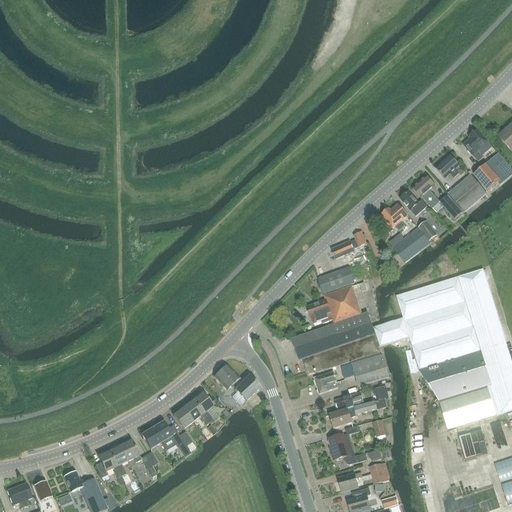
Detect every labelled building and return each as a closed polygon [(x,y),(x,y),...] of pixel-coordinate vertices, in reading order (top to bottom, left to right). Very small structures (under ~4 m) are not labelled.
[(477,162),(481,159),(476,154),(488,143),(477,131),(471,136),(472,137),(463,146),(477,162)] [(511,152),(511,151),(511,131),(509,134),(508,134),(501,140),(511,152)] [(511,176),(511,170),(499,155),(486,166),(486,165),(474,176),(488,192),(498,184),(500,187),(511,176)] [(455,170),(459,166),(449,156),(435,169),(445,179),(450,175),(454,179),(459,175),(455,170)] [(464,213),(486,195),(470,176),(449,195),(464,213)] [(454,220),(462,213),(447,196),(439,203),(429,191),(435,187),(426,177),(412,189),(421,199),(423,197),(425,198),(423,199),(432,209),(439,203),(454,220)] [(421,201),(418,204),(409,192),(400,200),(410,212),(410,211),(416,217),(426,208),(421,201)] [(401,222),(408,216),(398,205),(389,213),(387,211),(381,216),(392,230),(395,228),(399,232),(405,227),(401,222)] [(418,229),(429,242),(437,236),(427,222),(418,229)] [(409,261),(430,244),(418,229),(397,245),(409,261)] [(350,243),(331,251),(336,261),(355,253),(354,251),(353,251),(366,245),(361,233),(354,237),(356,241),(350,244),(350,243)] [(323,295),(354,284),(349,269),(318,280),(323,295)] [(458,278),(481,352),(492,387),(487,388),(496,416),(511,411),(511,361),(483,270),(458,278)] [(419,371),(481,352),(458,278),(396,298),(403,320),(409,339),(419,371)] [(334,325),(362,316),(353,291),(361,288),(362,292),(366,291),(363,283),(352,287),(324,297),(326,301),(307,308),(311,319),(313,325),(321,322),(322,325),(332,321),(334,325)] [(381,355),(379,348),(373,329),(367,314),(362,316),(334,325),(292,340),(299,362),(302,361),(308,376),(381,355)] [(379,348),(409,339),(403,320),(395,322),(380,327),(373,329),(379,348)] [(481,352),(419,371),(418,372),(439,402),(448,431),(496,416),(487,388),(492,387),(481,352)] [(358,387),(389,379),(382,356),(352,365),(358,387)] [(188,377),(197,370),(193,366),(185,373),(188,377)] [(242,382),(239,379),(227,366),(214,378),(227,391),(232,386),(235,390),(234,390),(245,402),(261,388),(247,374),(240,381),(242,382)] [(334,373),(314,379),(319,395),(338,389),(337,387),(338,387),(334,373)] [(377,402),(389,399),(386,387),(373,390),(377,402)] [(192,402),(209,424),(213,421),(209,415),(208,416),(206,413),(212,408),(202,394),(192,402)] [(354,408),(364,405),(360,394),(335,401),(339,413),(354,408)] [(386,409),(384,401),(354,409),(330,416),(334,430),(352,424),(350,419),(356,417),(377,411),(386,409)] [(205,427),(209,424),(192,402),(183,409),(193,423),(200,418),(202,420),(201,421),(205,427)] [(188,427),(193,423),(183,409),(173,416),(185,433),(190,429),(188,427)] [(230,416),(224,410),(219,414),(225,421),(230,416)] [(377,438),(386,436),(382,421),(373,424),(377,438)] [(152,429),(161,444),(166,453),(171,451),(167,444),(166,445),(164,442),(171,438),(163,423),(152,429)] [(345,430),(347,436),(348,436),(360,433),(358,427),(345,430)] [(150,450),(161,444),(152,429),(141,436),(150,450)] [(185,433),(179,436),(186,447),(192,443),(185,433)] [(186,447),(179,436),(172,441),(182,455),(189,450),(186,447)] [(347,436),(343,437),(342,436),(329,440),(333,452),(331,452),(334,461),(344,458),(346,464),(348,465),(350,466),(366,461),(365,455),(352,459),(351,456),(349,456),(345,444),(350,442),(348,436),(347,436)] [(152,467),(146,456),(140,459),(138,457),(131,442),(120,447),(127,463),(134,459),(136,464),(141,461),(146,470),(147,470),(150,477),(156,473),(152,467)] [(126,463),(127,463),(120,447),(109,452),(121,477),(130,473),(126,463)] [(372,463),(382,460),(379,451),(368,454),(369,458),(372,463)] [(117,479),(121,477),(109,452),(98,458),(101,464),(95,466),(101,479),(107,476),(106,473),(113,469),(115,473),(114,473),(117,479)] [(152,467),(157,464),(151,453),(146,456),(152,467)] [(386,482),(381,464),(369,468),(374,485),(386,482)] [(90,511),(102,511),(107,510),(94,480),(83,484),(82,481),(80,482),(76,473),(64,478),(70,493),(80,489),(90,511)] [(361,474),(355,475),(338,480),(342,493),(358,489),(361,488),(360,486),(358,487),(356,480),(362,478),(361,474)] [(40,502),(52,498),(45,482),(34,487),(40,502)] [(27,500),(32,498),(26,484),(7,492),(12,506),(18,504),(21,509),(30,506),(27,500)] [(364,511),(371,510),(367,497),(370,496),(369,489),(351,493),(353,500),(347,501),(349,511),(364,511)] [(396,497),(381,501),(384,510),(398,506),(396,497)]
